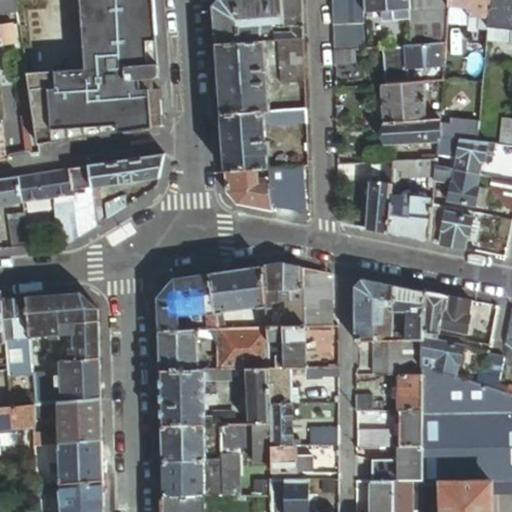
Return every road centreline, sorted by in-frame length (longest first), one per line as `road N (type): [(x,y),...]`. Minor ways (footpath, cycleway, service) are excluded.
road 1 (residential): [(162,244),(289,239),(511,284)]
road 2 (residential): [(133,511),(127,287),(162,244)]
road 3 (residential): [(162,244),(195,202),(183,0)]
road 4 (residential): [(0,272),(94,263),(162,244)]
